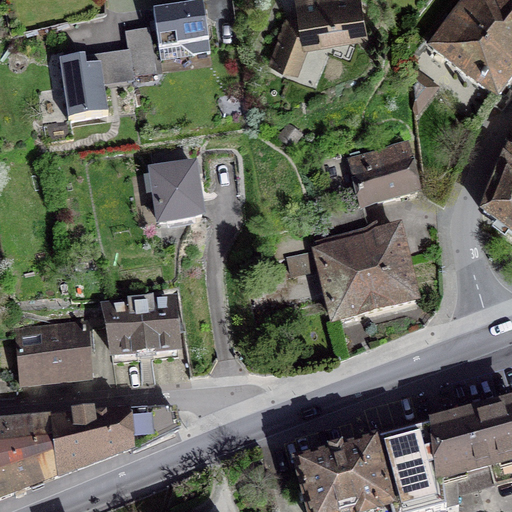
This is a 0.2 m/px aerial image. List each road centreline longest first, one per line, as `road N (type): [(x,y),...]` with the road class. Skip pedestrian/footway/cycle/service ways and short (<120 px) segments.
road 1 (residential): [(0,413),(96,410),(392,375)]
road 2 (primary): [(58,511),(392,375)]
road 3 (tertiary): [(493,336),(464,231),(475,182),(511,113)]
